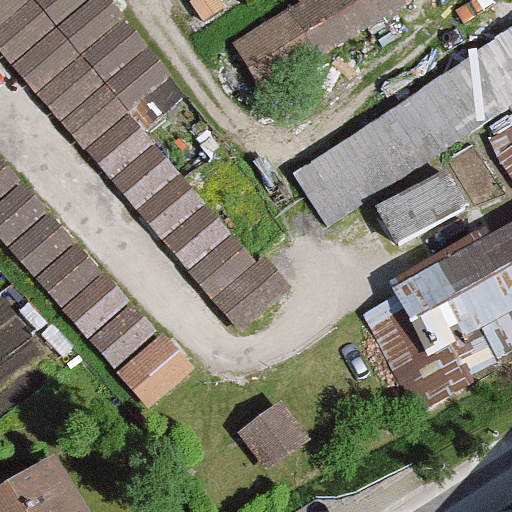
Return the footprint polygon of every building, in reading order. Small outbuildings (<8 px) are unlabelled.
[(0,0),(0,48),(243,328),(288,289),(132,109),(170,76),(103,0),(0,0)] [(319,0),(253,40),(285,90),(428,0),(319,0)] [(511,28),(297,170),(331,221),(511,102),(511,28)] [(0,241),(138,408),(180,373),(0,156),(0,241)] [(448,178),(381,209),(395,238),(461,207),(448,178)] [(511,226),(396,285),(439,368),(511,331),(511,226)] [(282,411),(241,436),(259,466),(300,441),(282,411)] [(76,511),(49,472),(0,504),(0,511),(76,511)]
